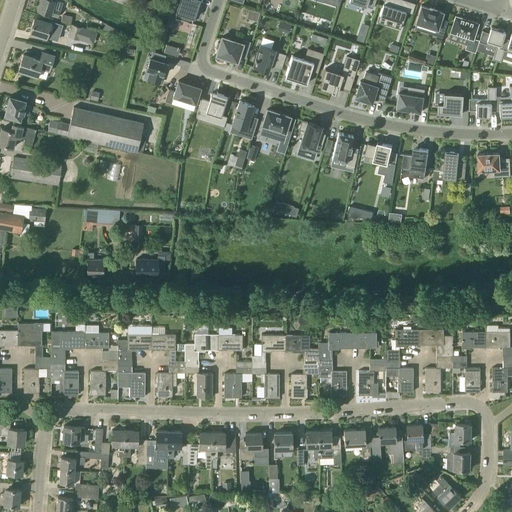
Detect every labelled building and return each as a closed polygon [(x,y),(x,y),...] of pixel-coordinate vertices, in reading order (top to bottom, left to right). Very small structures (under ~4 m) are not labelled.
[(40,0),(37,11),(50,15),(51,15),(58,17),(60,10),(53,8),(55,0),(54,0),(40,0)] [(157,4),(145,0),(112,0),(166,21),(169,12),(156,7),(157,4)] [(175,0),(179,1),(175,13),(176,13),(175,18),(176,18),(192,24),(192,23),(194,17),(195,17),(199,5),(199,4),(200,0),(175,0)] [(349,0),(349,1),(373,9),(375,0),(349,0)] [(400,29),(402,22),(406,11),(401,10),(404,0),(384,0),(378,22),(398,29),(399,28),(400,29)] [(429,8),(421,5),(415,23),(437,30),(435,35),(442,38),(448,21),(441,19),(443,12),(435,10),(435,9),(430,7),(429,8)] [(260,13),(249,10),(246,18),(257,22),(260,13)] [(62,14),(60,21),(70,24),(71,16),(62,14)] [(478,23),(455,16),(450,32),(469,38),(465,49),(475,52),(479,41),(473,39),(478,23)] [(30,33),(46,38),(51,24),(35,19),(30,33)] [(278,21),(277,28),(288,29),(289,22),(278,21)] [(115,28),(105,23),(101,29),(112,32),(115,28)] [(93,31),(91,30),(72,25),(69,36),(89,43),(91,37),(93,31)] [(500,48),(503,38),(505,32),(504,31),(504,30),(498,29),(498,30),(491,27),(489,33),(483,31),(482,30),(479,42),(496,47),(492,59),(500,62),(504,50),(504,49),(500,48)] [(504,49),(504,50),(511,52),(511,34),(509,40),(503,38),(500,48),(504,49)] [(233,41),(233,40),(222,37),(220,43),(218,43),(216,48),(218,49),(216,55),(218,56),(218,58),(224,60),(225,58),(228,59),(228,57),(238,60),(239,55),(245,57),(250,42),(243,40),(242,45),(239,44),(233,42),(233,41)] [(322,37),(320,44),(325,46),(328,38),(322,37)] [(163,52),(168,54),(177,57),(180,48),(170,45),(166,44),(163,52)] [(389,51),(397,53),(399,47),(391,44),(389,51)] [(275,50),(260,45),(256,59),(255,60),(255,61),(254,66),(253,67),(259,69),(259,70),(266,72),(266,71),(268,72),(271,64),(282,68),(286,55),(275,51),(275,50)] [(324,53),(308,48),(304,59),(292,55),(285,75),(286,75),(298,80),(298,81),(307,84),(311,71),(318,73),(324,53)] [(167,63),(163,62),(165,55),(153,51),(151,58),(150,57),(146,70),(150,71),(147,80),(160,84),(162,75),(163,75),(167,63)] [(18,70),(37,76),(40,68),(49,71),(54,56),(42,52),(39,59),(23,54),(18,70)] [(360,60),(347,56),(341,74),(325,69),(322,79),(323,79),(320,88),(331,92),(332,92),(334,93),(335,93),(337,94),(339,89),(339,87),(349,90),(348,92),(349,92),(350,91),(360,60)] [(378,72),(377,76),(366,72),(363,82),(360,81),(355,97),(372,102),(372,100),(373,97),(384,100),(392,77),(378,72)] [(179,81),(180,81),(178,81),(178,82),(176,90),(175,91),(169,89),(165,101),(172,103),(174,97),(175,97),(194,103),(195,104),(196,102),(200,89),(201,88),(199,87),(199,88),(179,81)] [(491,100),(491,111),(499,110),(500,116),(507,116),(507,117),(511,117),(511,86),(510,86),(510,96),(496,97),(495,100),(491,100)] [(420,113),(424,89),(408,87),(407,93),(398,92),(395,109),(410,111),(414,112),(420,113)] [(490,117),(491,111),(491,100),(495,100),(496,97),(496,87),(488,87),(487,99),(469,98),(469,111),(469,110),(476,110),(476,116),(483,116),(483,117),(489,118),(489,117),(490,117)] [(100,92),(92,91),(90,99),(98,101),(100,92)] [(212,94),(211,94),(210,95),(211,95),(209,101),(202,98),(195,118),(212,123),(215,115),(223,117),(223,115),(229,97),(218,93),(217,92),(216,93),(212,92),(212,94)] [(438,104),(437,113),(461,115),(463,94),(443,93),(443,104),(438,104)] [(7,103),(8,103),(8,105),(5,116),(20,120),(22,114),(23,114),(25,109),(23,109),(26,101),(10,97),(9,98),(8,98),(7,99),(6,100),(6,101),(6,102),(7,103)] [(250,118),(254,105),(240,100),(232,124),(240,127),(237,134),(252,139),(258,120),(250,118)] [(154,113),(155,111),(156,108),(148,105),(147,110),(146,111),(154,113)] [(146,138),(141,136),(144,123),(74,107),(70,124),(58,121),(56,133),(137,152),(137,151),(142,152),(146,138)] [(276,112),(268,110),(267,109),(266,112),(262,125),(263,125),(262,127),(275,131),(273,137),(283,140),(288,141),(294,124),(288,122),(290,117),(281,114),(281,113),(276,112)] [(320,132),(321,127),(302,120),(302,121),(299,129),(304,131),(301,141),(308,144),(306,149),(320,153),(326,134),(320,132)] [(32,146),(36,130),(17,125),(13,124),(11,131),(2,128),(0,134),(0,144),(13,148),(16,137),(25,139),(24,143),(32,146)] [(343,133),(343,134),(338,132),(332,158),(333,159),(346,162),(347,162),(345,167),(353,169),(356,156),(357,153),(351,151),(352,147),(352,146),(351,146),(353,136),(348,135),(348,134),(344,133),(343,133)] [(234,146),(242,147),(244,139),(236,137),(234,146)] [(365,154),(374,156),(373,160),(388,164),(392,145),(378,142),(377,144),(368,142),(365,154)] [(247,158),(254,160),(258,147),(251,145),(247,158)] [(413,147),(413,149),(412,155),(404,154),(402,167),(411,168),(409,176),(424,178),(425,170),(426,170),(429,150),(413,147)] [(441,159),(440,170),(444,171),(443,178),(457,179),(457,178),(465,178),(466,163),(458,162),(459,153),(446,151),(445,159),(441,159)] [(486,154),(478,154),(479,170),(493,169),(493,175),(511,175),(510,159),(500,159),(499,153),(492,153),(486,153),(486,154)] [(59,184),(62,165),(14,157),(11,177),(59,184)] [(241,167),(242,164),(244,159),(237,157),(235,162),(235,165),(241,167)] [(111,162),(109,178),(119,180),(122,164),(111,162)] [(382,181),(380,194),(388,195),(390,186),(386,185),(387,182),(382,181)] [(14,204),(13,213),(24,215),(24,217),(29,218),(29,220),(35,221),(44,222),(46,209),(31,207),(32,205),(14,204)] [(348,214),(371,217),(372,209),(349,206),(348,214)] [(119,220),(120,211),(88,207),(87,221),(93,222),(123,225),(124,220),(119,220)] [(13,213),(12,213),(0,210),(0,228),(6,230),(21,233),(24,217),(24,215),(13,213)] [(399,221),(401,213),(388,211),(387,219),(399,221)] [(94,252),(88,252),(87,275),(103,275),(104,259),(94,259),(94,252)] [(136,259),(136,276),(157,276),(157,259),(136,259)] [(6,306),(5,316),(17,316),(17,306),(6,306)] [(35,345),(35,362),(51,362),(51,357),(42,356),(42,329),(41,329),(41,323),(18,323),(18,329),(18,345),(26,345),(26,343),(29,343),(29,345),(35,345)] [(102,347),(102,364),(118,364),(118,345),(109,345),(109,332),(98,332),(98,325),(85,325),(85,332),(84,347),(84,348),(93,348),(93,346),(96,346),(96,347),(102,347)] [(503,347),(503,361),(511,360),(511,346),(510,347),(510,328),(498,328),(498,325),(486,325),(486,331),(485,346),(485,347),(494,347),(494,345),(497,345),(497,347),(503,347)] [(18,345),(18,329),(0,329),(0,346),(4,346),(4,343),(7,343),(7,344),(18,345)] [(408,344),(419,344),(419,329),(395,329),(395,339),(392,340),(392,349),(385,349),(385,359),(385,361),(400,361),(400,356),(399,356),(399,346),(406,346),(406,343),(408,343),(408,344)] [(436,344),(436,361),(452,361),(452,356),(452,335),(443,335),(443,329),(419,329),(419,344),(419,345),(427,345),(427,343),(431,343),(431,344),(436,344)] [(74,347),(84,347),(85,332),(61,332),(61,330),(51,330),(51,348),(51,357),(51,362),(51,364),(65,364),(65,358),(65,349),(71,349),(71,346),(74,346),(74,347)] [(485,346),(486,331),(462,331),(462,348),(472,348),(472,345),(475,345),(475,347),(485,346)] [(341,347),(352,347),(352,332),(328,332),(328,342),(319,342),(318,365),(332,365),(332,359),(332,349),(339,349),(339,346),(341,346),(341,347)] [(360,347),(370,347),(376,347),(376,332),(352,332),(352,347),(352,348),(360,348),(360,347)] [(141,349),(151,349),(152,334),(128,334),(128,340),(118,340),(118,345),(118,364),(118,366),(132,366),(132,360),(131,360),(131,350),(138,350),(138,347),(141,347),(141,349)] [(175,334),(152,334),(151,349),(160,349),(160,348),(163,348),(163,349),(169,349),(169,361),(169,366),(185,366),(185,361),(175,361),(175,334)] [(207,349),(218,349),(218,334),(195,334),(195,344),(185,344),(185,350),(185,361),(185,366),(199,366),(199,361),(198,361),(198,351),(205,351),(205,348),(207,348),(207,349)] [(218,334),(218,349),(218,350),(226,350),(226,348),(230,348),(230,349),(243,349),(243,334),(218,334)] [(252,355),(252,361),(252,367),(266,367),(266,362),(265,362),(265,352),(272,352),(272,349),(274,349),(274,350),(285,350),(285,335),(261,335),(261,352),(261,355),(252,355)] [(319,348),(309,348),(309,335),(285,335),(285,350),(293,351),(293,350),(301,350),(301,352),(303,352),(303,367),(318,368),(318,365),(319,342),(319,348)] [(507,368),(511,367),(511,360),(503,361),(503,368),(492,368),(492,380),(493,380),(493,383),(492,383),(492,392),(507,392),(507,375),(507,368)] [(385,361),(385,365),(385,371),(386,376),(398,376),(398,392),(413,392),(413,383),(412,383),(412,380),(413,380),(413,368),(400,368),(400,361),(385,361)] [(426,383),(425,383),(425,392),(440,392),(440,368),(452,368),(452,361),(436,361),(436,368),(425,368),(425,380),(426,380),(426,383)] [(466,361),(452,361),(452,368),(453,373),(460,373),(460,368),(464,368),(465,392),(480,392),(480,383),(479,383),(479,380),(480,380),(480,368),(466,368),(466,361)] [(51,364),(51,362),(35,362),(35,368),(24,368),(24,392),(39,392),(39,368),(47,368),(47,377),(51,377),(51,364)] [(51,364),(51,377),(51,383),(54,383),(54,380),(63,380),(63,394),(78,394),(78,386),(77,386),(77,383),(78,383),(78,370),(65,370),(65,364),(51,364)] [(106,371),(118,371),(118,366),(118,364),(102,364),(102,370),(90,370),(90,383),(92,383),(92,386),(90,386),(90,394),(105,395),(106,371)] [(318,365),(318,368),(319,368),(319,374),(319,378),(331,377),(331,395),(346,395),(346,386),(345,386),(345,383),(346,383),(346,371),(332,371),(332,365),(318,365)] [(373,371),(385,371),(385,365),(370,365),(370,371),(358,371),(358,383),(359,383),(359,386),(358,386),(358,395),(373,395),(373,371)] [(118,371),(118,380),(130,380),(130,396),(145,396),(145,388),(144,388),(144,385),(145,385),(145,372),(132,372),(132,366),(118,366),(118,371)] [(172,373),(185,373),(185,366),(169,366),(168,372),(157,372),(157,385),(158,385),(158,388),(157,388),(157,396),(172,397),(172,373)] [(252,376),(252,373),(252,367),(236,367),(236,373),(224,373),(224,386),(225,386),(225,389),(224,389),(224,397),(239,397),(239,373),(248,373),(248,376),(252,376)] [(319,368),(318,368),(303,367),(303,374),(291,374),(291,386),(292,386),(292,389),(291,389),(291,398),(306,398),(306,374),(319,374),(319,368)] [(0,368),(0,392),(12,392),(12,368),(0,368)] [(199,373),(197,373),(197,397),(212,397),(212,389),(211,389),(211,385),(212,385),(212,373),(199,373)] [(266,373),(264,373),(264,397),(279,398),(279,389),(278,389),(278,386),(279,386),(279,373),(266,373)] [(8,443),(24,444),(25,429),(10,428),(11,420),(0,419),(0,434),(8,435),(8,443)] [(439,423),(431,424),(431,436),(439,436),(439,423)] [(455,424),(455,433),(449,433),(448,446),(459,446),(460,440),(470,441),(470,424),(455,424)] [(430,456),(430,452),(430,446),(430,439),(423,439),(422,425),(406,426),(407,440),(404,440),(405,449),(415,448),(415,450),(422,449),(423,457),(430,456)] [(85,428),(63,426),(62,441),(79,442),(80,434),(84,434),(85,428)] [(403,463),(402,441),(396,441),(395,426),(378,428),(379,443),(389,442),(390,453),(393,453),(394,463),(403,463)] [(94,452),(101,452),(103,429),(96,428),(94,452)] [(371,461),(370,447),(372,447),(372,437),(365,437),(365,428),(344,430),(345,445),(362,444),(363,461),(371,461)] [(124,457),(125,430),(113,429),(112,445),(119,445),(119,456),(124,457)] [(125,430),(124,457),(130,457),(130,445),(137,446),(138,430),(125,430)] [(163,447),(162,457),(162,458),(168,458),(169,431),(156,431),(156,446),(163,447)] [(174,447),(181,447),(182,432),(169,431),(168,458),(174,458),(174,447)] [(313,458),(319,458),(319,431),(306,432),(306,447),(313,447),(313,458)] [(320,465),(333,464),(341,464),(340,448),(332,449),(331,431),(319,431),(319,458),(320,458),(320,465)] [(211,459),(213,433),(199,432),(199,448),(206,448),(205,468),(211,468),(211,459)] [(275,457),(276,457),(281,457),(281,450),(292,449),(292,432),(274,433),(275,457)] [(225,433),(213,433),(211,459),(217,460),(217,448),(224,449),(224,452),(234,452),(236,452),(235,439),(225,439),(225,433)] [(240,448),(240,459),(254,459),(254,449),(262,449),(261,433),(246,434),(246,433),(245,433),(246,448),(240,448)] [(446,469),(453,469),(469,470),(469,453),(450,452),(450,446),(430,446),(430,452),(447,452),(446,469)] [(146,464),(146,449),(138,449),(138,464),(146,464)] [(154,465),(154,449),(146,449),(146,464),(154,465)] [(8,478),(8,474),(22,475),(23,460),(8,459),(9,451),(0,450),(0,458),(2,459),(0,473),(2,473),(2,478),(8,478)] [(60,469),(74,470),(75,463),(84,464),(85,457),(101,458),(101,452),(94,452),(89,452),(75,451),(75,458),(61,457),(60,469)] [(101,452),(101,458),(100,468),(108,468),(109,453),(101,452)] [(269,479),(278,479),(277,464),(269,465),(269,479)] [(73,483),(74,470),(60,469),(59,482),(73,483)] [(249,470),(242,470),(242,488),(251,488),(251,479),(249,479),(249,470)] [(460,496),(441,476),(436,480),(440,484),(433,490),(448,507),(460,496)] [(364,482),(368,487),(373,482),(370,478),(364,482)] [(426,493),(431,489),(422,479),(417,483),(426,493)] [(0,504),(19,506),(20,489),(11,489),(12,482),(0,481),(0,504)] [(421,497),(426,493),(417,483),(412,488),(421,497)] [(76,490),(98,492),(98,485),(76,484),(76,490)] [(97,498),(98,492),(76,490),(75,497),(97,498)] [(197,503),(205,502),(204,493),(196,495),(197,503)] [(57,509),(71,510),(72,498),(58,496),(57,509)] [(422,510),(420,511),(435,511),(424,500),(418,506),(422,510)] [(344,511),(360,511),(351,502),(343,510),(344,511)]
